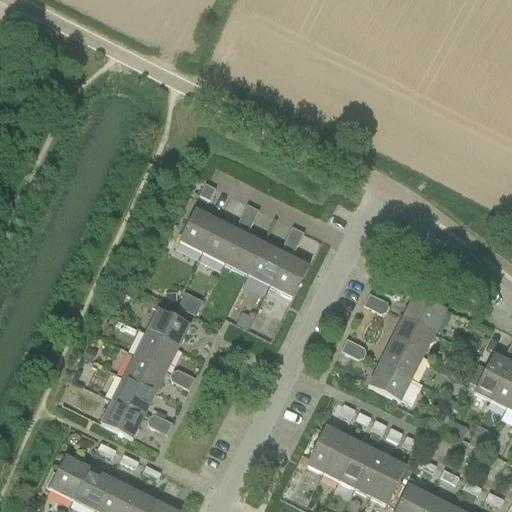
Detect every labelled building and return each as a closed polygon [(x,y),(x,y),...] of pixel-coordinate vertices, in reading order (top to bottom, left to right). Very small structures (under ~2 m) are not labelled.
[(214,192),(204,187),(198,199),(209,204),(214,192)] [(241,218),(253,224),(258,214),(246,208),(241,218)] [(192,213),(176,245),(201,257),(217,225),(192,213)] [(239,230),(244,233),(249,231),(253,224),(241,218),(237,225),(239,230)] [(217,225),(201,257),(223,268),(239,236),(217,225)] [(303,236),(291,230),(286,240),(298,246),(303,236)] [(246,280),(262,247),(239,236),(223,268),(246,280)] [(289,255),(294,253),(298,246),(286,240),(282,248),(284,253),(289,255)] [(268,291),(285,258),(262,247),(246,280),(268,291)] [(291,302),(308,270),(285,258),(268,291),(291,302)] [(138,292),(126,286),(121,296),(133,302),(138,292)] [(176,297),(165,297),(166,306),(176,305),(176,297)] [(372,314),(378,302),(368,297),(362,309),(372,314)] [(401,321),(433,337),(445,314),(413,298),(401,321)] [(378,302),(372,314),(380,318),(385,316),(387,311),(386,306),(378,302)] [(189,328),(157,312),(145,336),(177,352),(189,328)] [(242,317),(236,328),(246,333),(252,322),(242,317)] [(433,337),(401,321),(390,344),(422,360),(433,337)] [(114,329),(134,339),(136,333),(117,324),(114,329)] [(177,352),(145,336),(134,359),(166,375),(177,352)] [(350,359),(356,348),(346,343),(340,354),(350,359)] [(422,360),(390,344),(378,367),(410,383),(422,360)] [(356,348),(350,359),(357,363),(362,361),(365,356),(363,351),(356,348)] [(92,365),(97,355),(90,351),(85,360),(92,365)] [(509,366),(491,358),(485,371),(477,367),(471,378),(479,382),(472,397),(489,405),(509,366)] [(166,375),(134,359),(123,382),(155,398),(166,375)] [(489,405),(505,413),(511,398),(511,367),(509,366),(489,405)] [(410,383),(378,367),(367,390),(398,406),(410,383)] [(169,379),(171,384),(178,388),(184,376),(177,373),(171,374),(169,379)] [(184,376),(178,388),(188,393),(194,381),(184,376)] [(155,398),(123,382),(112,404),(143,420),(155,398)] [(511,398),(505,413),(499,423),(511,429),(511,398)] [(143,420),(112,404),(100,428),(132,443),(143,420)] [(338,417),(349,423),(354,413),(342,408),(338,417)] [(365,431),(370,421),(358,416),(353,425),(365,431)] [(146,424),(148,429),(156,433),(162,421),(154,418),(149,419),(146,424)] [(162,421),(156,433),(166,438),(171,426),(162,421)] [(380,439),(385,429),(374,424),(369,433),(380,439)] [(486,450),(492,432),(475,427),(469,445),(486,450)] [(324,430),(308,462),(301,459),(298,466),(322,478),(341,439),(341,438),(324,430)] [(385,441),(396,447),(401,437),(390,431),(385,441)] [(341,438),(341,439),(322,478),(337,485),(357,446),(341,438)] [(412,455),(417,445),(406,439),(401,449),(412,455)] [(111,461),(115,454),(100,446),(96,454),(111,461)] [(357,446),(337,485),(353,493),(373,454),(357,446)] [(373,454),(353,493),(369,501),(389,462),(373,454)] [(72,503),(89,470),(65,458),(56,476),(52,475),(45,490),(72,503)] [(137,465),(123,458),(119,465),(133,473),(137,465)] [(385,509),(405,470),(389,462),(369,501),(385,509)] [(417,470),(432,477),(435,470),(420,462),(417,470)] [(160,476),(145,469),(141,476),(156,484),(160,476)] [(89,470),(72,503),(89,511),(95,511),(111,482),(89,470)] [(454,489),(458,481),(443,473),(439,481),(454,489)] [(124,511),(133,493),(111,482),(95,511),(124,511)] [(462,493),(477,500),(481,492),(466,485),(462,493)] [(406,488),(394,511),(423,511),(430,500),(406,488)] [(133,493),(124,511),(152,511),(156,505),(133,493)] [(489,496),(485,504),(499,511),(503,503),(489,496)] [(451,511),(452,511),(430,500),(423,511),(451,511)]
